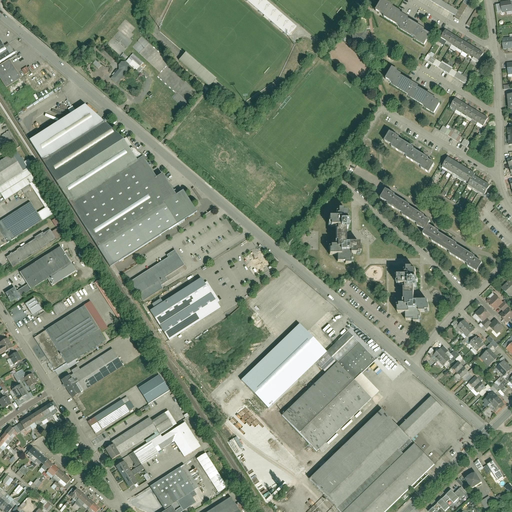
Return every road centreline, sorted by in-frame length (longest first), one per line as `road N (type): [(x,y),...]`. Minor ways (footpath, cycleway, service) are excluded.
road 1 (residential): [(0,14),(412,365)]
road 2 (residential): [(470,298),(341,181),(380,110),(499,177)]
